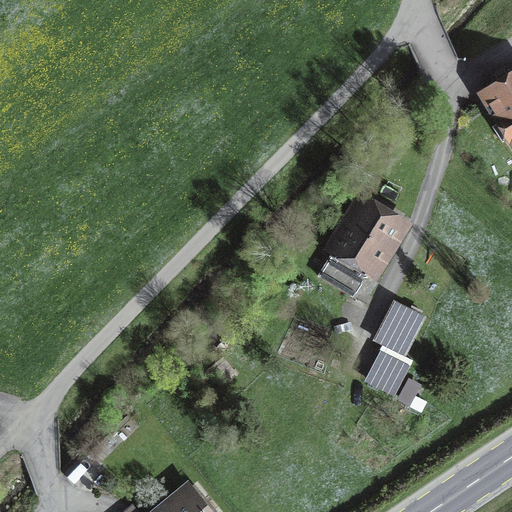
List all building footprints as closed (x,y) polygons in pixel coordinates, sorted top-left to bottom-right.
[(511,74),(484,93),(511,137),(511,74)] [(365,202),(319,275),(355,297),(401,224),(365,202)] [(401,352),(420,315),(395,303),(376,339),(401,352)] [(383,354),(369,381),(393,394),(407,367),(383,354)] [(159,511),(208,511),(189,488),(159,511)]
